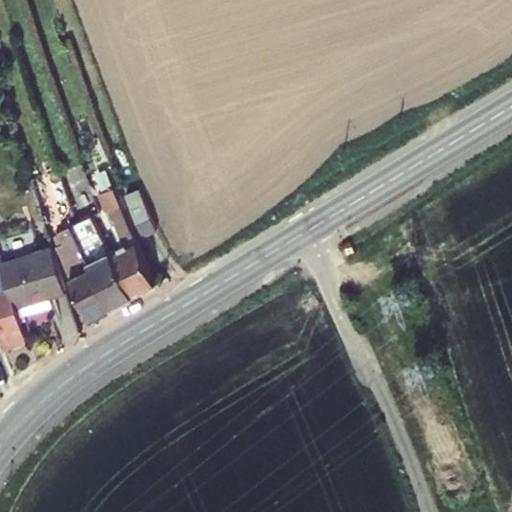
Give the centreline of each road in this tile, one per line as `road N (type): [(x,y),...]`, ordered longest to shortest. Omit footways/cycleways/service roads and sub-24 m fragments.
road 1 (tertiary): [(0,448),(69,378),(306,230)]
road 2 (residential): [(306,230),(418,511)]
road 3 (tertiary): [(306,230),(511,105)]
